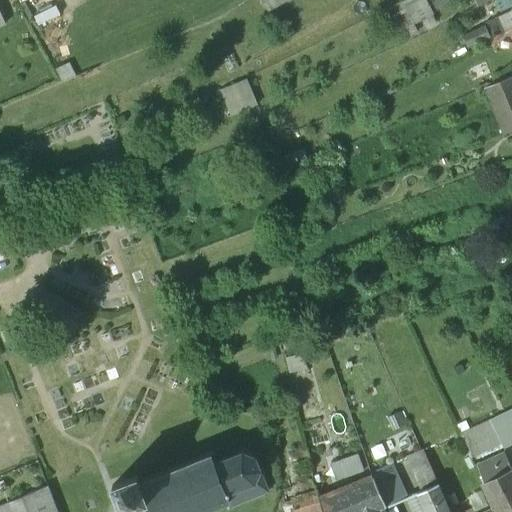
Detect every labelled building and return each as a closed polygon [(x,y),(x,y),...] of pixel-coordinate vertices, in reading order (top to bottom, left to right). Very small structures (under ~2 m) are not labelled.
[(260,0),(268,13),(291,0),(260,0)] [(407,0),(401,2),(408,17),(428,7),(424,0),(407,0)] [(493,41),(511,30),(511,13),(486,27),(493,41)] [(179,37),(186,59),(204,53),(197,31),(179,37)] [(61,67),(48,73),(55,87),(69,81),(61,67)] [(229,117),(260,103),(248,77),(218,90),(229,117)] [(504,140),(511,137),(511,78),(484,90),(504,140)] [(58,299),(46,323),(72,332),(80,316),(58,299)] [(459,435),(470,460),(503,446),(491,420),(459,435)] [(406,458),(420,493),(437,486),(422,450),(406,458)] [(138,474),(110,485),(120,511),(121,511),(142,504),(145,511),(206,511),(228,503),(230,509),(270,493),(262,474),(259,475),(261,470),(256,456),(242,451),(237,454),(215,462),(212,455),(142,483),(138,474)] [(358,453),(332,463),(339,480),(365,470),(358,453)] [(511,511),(511,473),(503,454),(476,466),(484,485),(482,485),(493,509),(494,511),(511,511)] [(373,487),(382,510),(406,500),(408,498),(394,465),(369,475),(369,476),(373,487)] [(317,497),(321,511),(383,511),(382,510),(373,487),(369,476),(317,497)] [(416,495),(423,511),(448,511),(437,486),(420,493),(416,495)] [(57,511),(48,487),(9,503),(12,511),(57,511)] [(290,501),(292,511),(321,511),(317,497),(317,492),(290,501)] [(383,511),(411,511),(406,500),(382,510),(383,511)] [(292,511),(290,501),(282,505),(283,511),(292,511)] [(12,511),(9,503),(0,506),(0,511),(12,511)]
